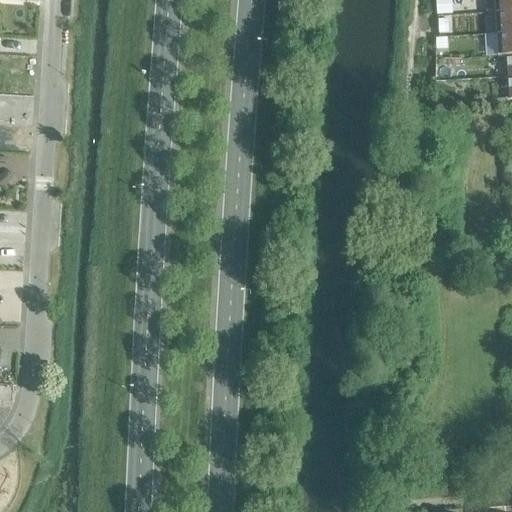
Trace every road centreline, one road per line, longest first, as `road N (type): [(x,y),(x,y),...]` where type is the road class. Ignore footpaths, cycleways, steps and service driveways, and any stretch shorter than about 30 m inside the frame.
road 1 (secondary): [(222,511),(255,0)]
road 2 (secondary): [(163,0),(136,511)]
road 3 (residential): [(0,444),(27,402),(52,0)]
